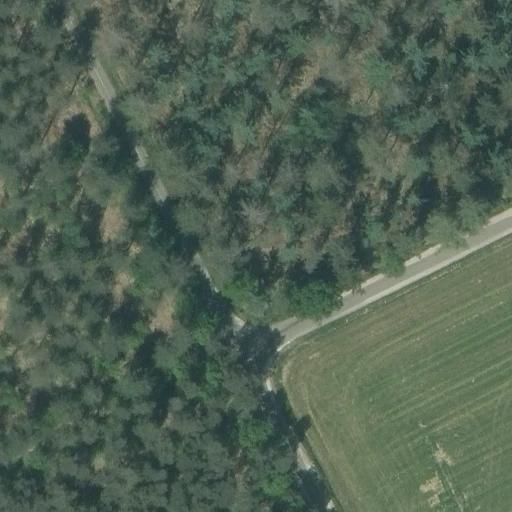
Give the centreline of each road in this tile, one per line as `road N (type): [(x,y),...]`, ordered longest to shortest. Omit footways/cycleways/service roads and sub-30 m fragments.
road 1 (unclassified): [(250,354),(68,0)]
road 2 (unclassified): [(250,354),(511,225)]
road 3 (track): [(250,354),(0,484)]
road 4 (unclassified): [(330,511),(250,354)]
